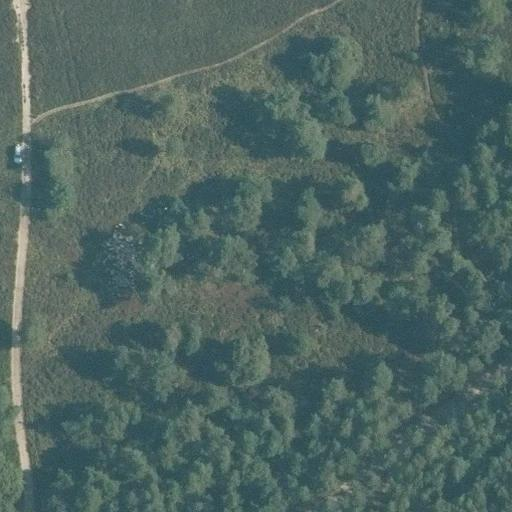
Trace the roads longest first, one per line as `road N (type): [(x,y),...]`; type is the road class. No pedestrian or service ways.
road 1 (track): [(36,511),(20,0)]
road 2 (track): [(511,388),(343,511)]
